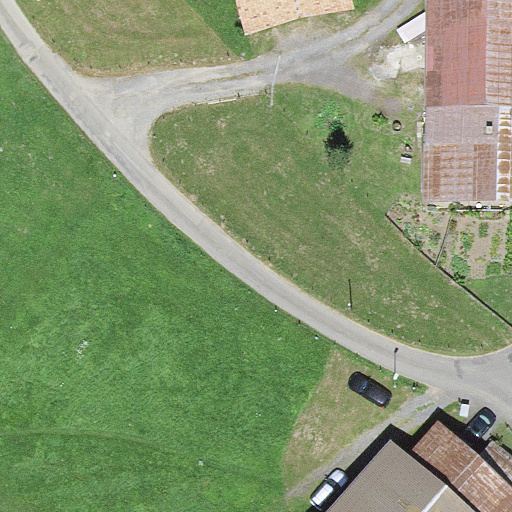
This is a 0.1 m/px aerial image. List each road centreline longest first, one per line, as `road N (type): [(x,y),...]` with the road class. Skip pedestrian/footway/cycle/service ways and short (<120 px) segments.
road 1 (track): [(0,0),(80,111),(257,288),(438,382),(511,369)]
road 2 (track): [(400,0),(337,53),(218,83),(132,93),(80,111)]
